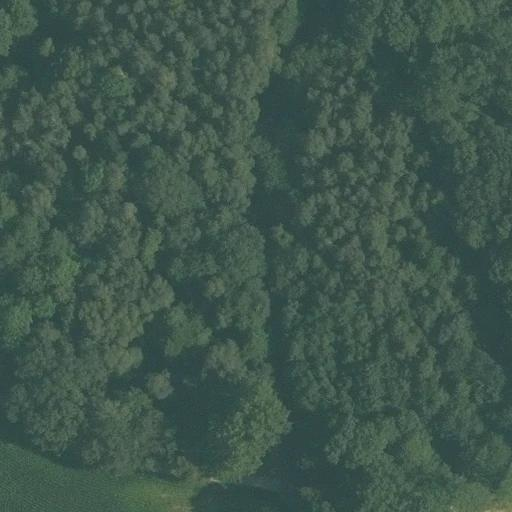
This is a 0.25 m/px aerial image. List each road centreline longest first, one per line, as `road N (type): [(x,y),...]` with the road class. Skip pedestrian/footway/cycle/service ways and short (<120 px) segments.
road 1 (unclassified): [(287,484),(252,195),(307,0)]
road 2 (track): [(0,401),(73,443),(134,464),(289,497)]
road 3 (unclassified): [(458,511),(287,484)]
